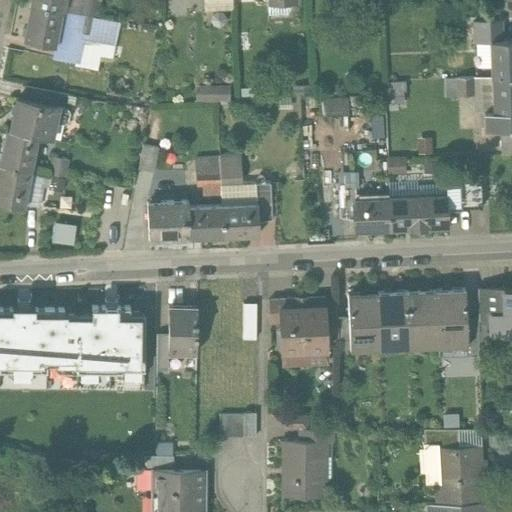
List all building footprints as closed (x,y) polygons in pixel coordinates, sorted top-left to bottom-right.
[(32,0),(32,5),(62,11),(63,0),(32,0)] [(268,0),(269,15),(287,14),(292,6),(292,1),(296,1),(295,0),(268,0)] [(62,11),(32,5),(25,41),(55,46),(62,11)] [(499,20),(472,21),(472,41),(489,41),(500,40),(499,20)] [(489,41),(490,78),(511,76),(511,40),(500,40),(489,41)] [(511,113),(511,76),(490,78),(491,114),(511,113)] [(199,83),(198,98),(232,99),(233,84),(199,83)] [(24,86),(21,101),(56,108),(59,93),(24,86)] [(16,100),(16,103),(12,106),(11,112),(15,116),(13,118),(10,132),(37,137),(50,140),(53,123),(62,125),(66,122),(68,113),(66,109),(56,108),(21,101),(16,100)] [(511,113),(491,114),(481,114),(482,134),(511,132),(511,113)] [(30,171),(37,137),(10,132),(7,131),(0,165),(30,171)] [(158,151),(141,147),(137,171),(153,175),(158,151)] [(0,202),(23,207),(30,171),(0,165),(0,166),(0,202)] [(238,172),(219,173),(220,187),(238,186),(238,172)] [(220,187),(219,173),(197,174),(197,188),(220,187)] [(255,203),(257,203),(258,219),(270,219),(268,183),(254,184),(255,203)] [(444,193),(445,193),(446,210),(480,209),(479,183),(444,184),(444,193)] [(444,193),(388,196),(389,228),(389,229),(446,226),(446,210),(445,193),(444,193)] [(389,228),(388,196),(352,198),(353,230),(389,228)] [(148,242),(187,239),(185,208),(185,203),(146,205),(148,242)] [(255,203),(220,206),(222,237),(259,235),(258,219),(257,203),(255,203)] [(185,208),(187,239),(222,237),(220,206),(185,208)] [(435,290),(437,340),(466,338),(464,288),(435,290)] [(511,290),(503,290),(503,288),(477,289),(478,349),(491,349),(491,335),(511,334),(511,290)] [(406,291),(408,341),(437,340),(435,290),(406,291)] [(377,293),(379,343),(408,341),(406,291),(377,293)] [(377,293),(347,294),(348,319),(349,341),(349,344),(379,343),(377,293)] [(279,322),(278,308),(280,308),(279,300),(268,300),(268,322),(279,322)] [(307,302),(301,303),(303,351),(326,350),(330,346),(329,337),(325,338),(324,316),(324,306),(307,306),(307,302)] [(280,308),(278,308),(279,322),(279,327),(276,330),(277,345),(280,348),(280,352),(303,351),(301,303),(295,303),(295,307),(280,308)] [(256,304),(242,304),(242,340),(256,340),(256,304)] [(0,370),(47,371),(47,365),(76,366),(76,371),(122,372),(122,370),(143,370),(144,312),(129,312),(129,307),(91,306),(91,313),(63,312),(63,309),(34,309),(34,307),(12,307),(12,309),(0,308),(0,370)] [(196,308),(169,308),(168,333),(168,336),(168,353),(196,354),(196,308)] [(324,316),(325,338),(329,337),(337,337),(336,315),(324,316)] [(348,319),(337,319),(338,341),(349,341),(348,319)] [(168,353),(168,336),(156,336),(156,359),(168,359),(168,353)] [(255,413),(243,413),(243,415),(243,437),(255,437),(255,413)] [(231,437),(231,415),(219,415),(219,437),(231,437)] [(243,437),(243,415),(231,415),(231,437),(243,437)] [(299,429),(306,429),(306,416),(282,415),(282,428),(299,429)] [(299,440),(325,441),(325,442),(331,442),(331,429),(306,429),(299,429),(299,440)] [(425,442),(458,442),(458,430),(425,430),(425,442)] [(299,440),(282,440),(282,497),(325,497),(325,442),(325,441),(299,440)] [(438,504),(480,502),(478,447),(458,447),(458,442),(425,442),(422,442),(423,449),(418,450),(419,471),(423,472),(423,476),(429,475),(430,484),(438,484),(438,504)] [(152,468),(173,469),(173,456),(147,456),(147,469),(152,469),(152,468)] [(152,468),(152,469),(151,491),(152,492),(152,493),(153,493),(154,494),(153,511),(204,511),(204,492),(204,491),(204,490),(203,489),(202,488),(201,488),(201,469),(173,469),(152,468)] [(485,511),(485,502),(480,502),(438,504),(428,505),(428,511),(485,511)]
